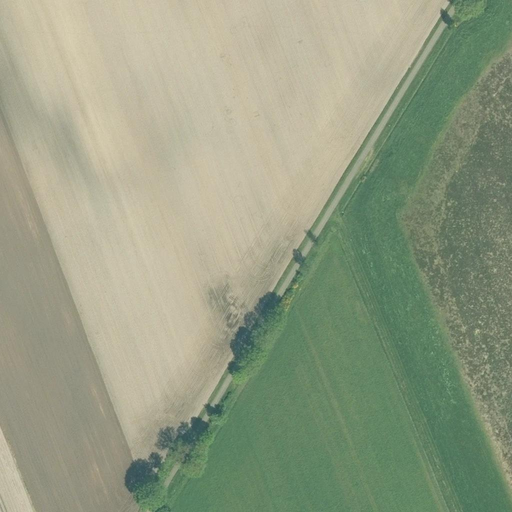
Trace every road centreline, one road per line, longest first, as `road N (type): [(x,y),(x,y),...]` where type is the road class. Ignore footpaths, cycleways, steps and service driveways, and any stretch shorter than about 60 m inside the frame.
road 1 (unclassified): [(150,511),(462,0)]
road 2 (track): [(330,209),(461,511)]
